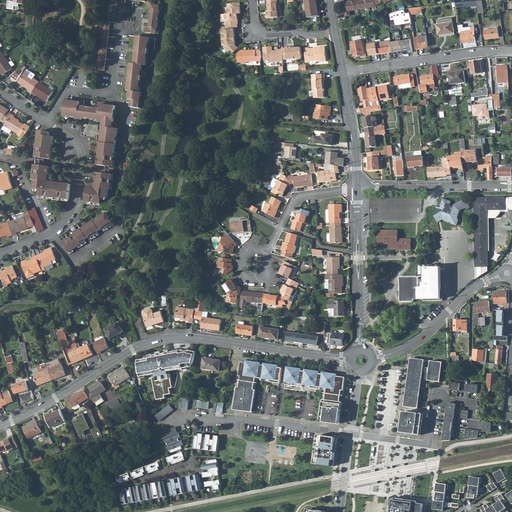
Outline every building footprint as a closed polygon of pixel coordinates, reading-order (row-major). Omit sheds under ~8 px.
[(12,0),(13,2),(7,1),(6,9),(14,10),(14,6),(18,7),(18,4),(22,5),(22,0),(12,0)] [(122,0),(122,3),(126,4),(127,1),(147,3),(151,9),(149,29),(145,29),(145,33),(159,35),(160,29),(158,29),(161,11),(162,12),(163,7),(156,6),(151,0),(122,0)] [(277,3),(277,0),(267,0),(268,8),(269,8),(270,11),(267,11),(267,18),(278,17),(278,9),(279,9),(279,3),(277,3)] [(304,0),(307,16),(308,17),(312,17),(313,17),(320,17),(320,12),(318,13),(316,3),(318,2),(317,0),(304,0)] [(348,3),(344,3),(346,16),(350,15),(349,10),(357,9),(357,8),(361,7),(361,8),(376,6),(376,5),(385,1),(385,2),(389,0),(359,0),(356,1),(355,0),(348,1),(348,3)] [(478,13),(484,12),(481,0),(475,0),(477,5),(478,13)] [(241,13),(240,3),(227,4),(228,14),(221,14),(221,21),(225,21),(226,29),(234,28),(238,28),(237,24),(238,24),(237,13),(241,13)] [(411,13),(410,7),(404,8),(390,13),(384,15),(385,18),(390,17),(391,20),(394,20),(395,25),(412,22),(411,13)] [(438,24),(437,24),(438,35),(454,32),(452,18),(442,20),(442,23),(438,24)] [(110,22),(103,21),(100,46),(97,68),(97,71),(105,71),(110,22)] [(474,26),(464,27),(463,24),(458,25),(459,32),(462,32),(464,42),(476,41),(474,26)] [(230,50),(233,54),(238,48),(235,45),(234,28),(226,29),(222,29),(223,46),(228,52),(230,50)] [(498,28),(485,30),(485,39),(499,38),(498,28)] [(352,41),(354,56),(364,54),(362,39),(361,40),(360,36),(352,37),(353,41),(352,41)] [(420,48),(428,47),(426,36),(414,37),(417,50),(420,49),(420,48)] [(150,39),(137,37),(135,49),(136,49),(139,49),(138,53),(136,53),(135,53),(133,65),(129,64),(128,76),(129,76),(131,76),(131,80),(128,80),(127,80),(126,91),(128,92),(127,100),(130,101),(130,108),(139,109),(141,93),(138,93),(140,81),(141,82),(141,77),(142,66),(146,66),(150,39)] [(401,39),(391,41),(393,51),(403,50),(413,49),(411,38),(401,40),(401,39)] [(378,54),(393,51),(391,41),(391,39),(376,43),(378,54)] [(369,55),(378,54),(376,43),(376,42),(367,43),(369,55)] [(270,62),(284,61),(284,60),(283,57),(283,49),(278,50),(273,51),(273,46),(264,47),(264,60),(269,60),(270,62)] [(309,48),(305,48),(306,63),(311,63),(310,60),(317,60),(317,62),(327,62),(325,46),(316,47),(316,49),(309,50),(309,48)] [(286,48),(283,48),(283,49),(283,57),(287,57),(287,60),(302,59),(301,48),(292,49),(292,47),(286,48)] [(257,59),(261,58),(260,50),(248,51),(249,51),(246,51),(245,50),(242,51),(242,53),(240,53),(237,54),(238,63),(242,63),(242,64),(246,63),(246,62),(257,61),(257,59)] [(1,61),(0,59),(0,69),(4,75),(13,69),(5,58),(1,61)] [(480,62),(467,63),(467,68),(469,67),(471,75),(482,74),(480,62)] [(498,80),(508,80),(508,70),(508,69),(508,66),(497,67),(498,80)] [(437,67),(432,68),(433,75),(422,77),(423,85),(420,86),(421,93),(428,92),(428,89),(435,88),(434,80),(439,79),(437,67)] [(17,72),(8,78),(15,83),(21,75),(17,72)] [(464,72),(449,74),(451,86),(466,83),(464,72)] [(27,92),(31,95),(35,88),(38,84),(33,80),(35,77),(31,75),(29,78),(24,74),(18,83),(23,86),(22,87),(28,91),(27,92)] [(326,75),(314,75),(316,98),(325,97),(325,92),(325,85),(326,84),(325,80),(326,80),(326,75)] [(412,87),(415,87),(414,83),(412,83),(410,76),(410,75),(407,76),(407,75),(397,77),(393,78),(395,86),(399,85),(403,85),(411,83),(412,87)] [(38,84),(35,88),(31,95),(34,97),(35,96),(40,99),(41,98),(47,102),(53,93),(38,84)] [(387,86),(367,89),(370,102),(389,99),(387,86)] [(361,112),(371,111),(370,106),(370,102),(367,89),(367,87),(358,88),(361,102),(364,101),(365,108),(360,109),(361,112)] [(478,93),(471,94),(472,98),(487,96),(488,96),(487,88),(478,90),(478,93)] [(101,121),(98,142),(114,144),(115,134),(116,134),(117,130),(115,129),(116,122),(113,122),(114,107),(104,105),(104,102),(95,101),(94,107),(90,107),(90,108),(86,107),(86,106),(82,106),(83,100),(75,99),(75,101),(64,99),(62,115),(85,119),(101,121)] [(489,118),(489,111),(487,111),(487,103),(472,105),(473,116),(478,116),(478,120),(489,118)] [(331,111),(331,107),(318,105),(316,119),(328,120),(328,116),(329,111),(331,111)] [(0,119),(6,123),(10,114),(7,112),(7,110),(1,107),(1,108),(0,106),(0,119)] [(6,123),(2,130),(10,135),(12,131),(18,135),(17,136),(22,139),(29,127),(24,124),(23,125),(17,122),(18,121),(13,118),(14,117),(10,114),(6,123)] [(363,117),(365,133),(374,132),(381,131),(385,130),(385,126),(374,127),(372,116),(363,117)] [(45,133),(38,132),(35,134),(34,144),(34,149),(32,149),(31,153),(33,153),(33,159),(48,160),(49,153),(47,152),(47,145),(49,146),(50,138),(46,137),(46,135),(46,134),(46,133),(45,133)] [(375,136),(374,132),(365,133),(368,148),(376,147),(375,136)] [(314,137),(313,143),(332,145),(333,136),(322,134),(322,138),(314,137)] [(465,151),(464,139),(461,139),(460,139),(460,140),(462,153),(462,163),(477,161),(476,150),(465,151)] [(113,152),(114,144),(98,142),(97,150),(99,150),(99,158),(96,157),(95,165),(111,167),(112,161),(113,161),(114,157),(112,157),(113,152)] [(296,148),(285,147),(284,158),(295,159),(296,148)] [(381,155),(388,154),(388,150),(372,152),(372,158),(368,158),(369,170),(379,170),(379,158),(381,157),(381,155)] [(327,152),(325,165),(338,166),(344,167),(344,159),(338,158),(336,158),(336,157),(338,157),(338,153),(327,152)] [(483,152),(484,162),(484,165),(484,168),(488,168),(488,181),(492,180),(492,152),(483,152)] [(459,169),(463,169),(462,163),(462,153),(455,153),(455,156),(448,156),(449,159),(449,162),(450,162),(450,167),(459,167),(459,169)] [(409,167),(424,166),(423,157),(423,156),(415,157),(408,158),(409,167)] [(270,170),(274,161),(267,158),(263,167),(270,170)] [(442,168),(428,168),(428,177),(446,177),(446,175),(451,175),(450,167),(450,162),(449,162),(449,159),(442,159),(442,168)] [(396,177),(404,176),(402,160),(394,160),(395,167),(395,170),(396,177)] [(339,172),(338,166),(325,165),(324,165),(325,170),(318,171),(319,182),(328,180),(327,179),(329,178),(329,180),(336,179),(335,173),(339,172)] [(48,167),(32,166),(31,171),(30,171),(29,175),(31,176),(30,181),(32,181),(31,189),(33,190),(37,190),(37,192),(36,198),(39,199),(40,197),(42,197),(42,199),(46,199),(46,197),(51,198),(57,199),(57,200),(60,201),(61,199),(63,199),(63,201),(66,201),(66,200),(67,200),(68,185),(46,182),(44,182),(45,175),(47,175),(48,167)] [(506,168),(498,168),(498,177),(511,177),(511,168),(506,168)] [(0,190),(3,189),(4,190),(12,187),(6,172),(0,174),(0,190)] [(93,187),(85,186),(84,201),(84,203),(93,204),(94,202),(99,203),(100,203),(100,199),(104,200),(104,198),(105,198),(107,189),(108,189),(109,184),(111,184),(111,180),(109,180),(110,174),(94,172),(93,180),(94,180),(96,180),(95,187),(93,187)] [(307,186),(313,185),(311,173),(293,176),(293,174),(286,175),(286,177),(289,183),(284,185),(285,189),(285,190),(286,191),(289,184),(294,183),(295,186),(306,185),(307,186)] [(284,185),(289,183),(286,177),(282,174),(278,182),(274,179),(272,183),(271,185),(271,188),(272,188),(270,192),(276,195),(276,194),(281,197),(285,190),(285,189),(284,185)] [(278,209),(281,201),(272,197),(269,204),(267,203),(262,211),(274,217),(277,211),(275,211),(276,208),(278,209)] [(477,269),(477,278),(486,273),(486,267),(487,267),(487,251),(487,210),(500,210),(505,210),(505,198),(475,199),(476,267),(478,267),(478,269),(477,269)] [(451,202),(443,200),(440,208),(436,207),(436,209),(444,211),(444,213),(442,212),(434,217),(438,223),(443,221),(450,223),(451,224),(457,226),(458,220),(458,219),(460,212),(465,208),(469,205),(465,199),(454,206),(454,207),(450,206),(451,202)] [(330,205),(331,223),(332,223),(342,223),(342,219),(341,219),(341,213),(343,213),(343,205),(330,205)] [(33,208),(27,210),(28,213),(34,227),(36,232),(42,229),(33,208)] [(487,210),(487,251),(489,251),(489,219),(495,219),(500,214),(500,210),(487,210)] [(105,211),(69,236),(71,237),(66,240),(65,238),(61,241),(69,253),(73,251),(72,249),(71,247),(76,244),(77,245),(78,247),(86,242),(83,239),(89,235),(91,238),(98,234),(95,230),(101,226),(103,230),(110,225),(108,222),(111,220),(105,211)] [(22,231),(21,230),(26,228),(27,230),(34,227),(28,213),(23,215),(23,218),(7,223),(11,236),(16,235),(15,233),(22,231)] [(293,220),(290,229),(300,231),(302,223),(304,223),(306,216),(297,213),(295,220),(293,220)] [(236,233),(251,230),(249,220),(234,223),(234,221),(229,222),(231,233),(235,232),(236,233)] [(0,237),(7,236),(7,237),(11,236),(7,223),(0,225),(0,237)] [(342,227),(342,223),(332,223),(332,243),(341,243),(341,235),(343,235),(342,227)] [(398,231),(378,231),(378,244),(389,244),(389,249),(398,249),(398,250),(411,250),(411,239),(398,239),(398,231)] [(282,250),(280,256),(291,259),(295,246),(298,236),(288,232),(285,240),(287,241),(286,243),(284,242),(283,242),(281,249),(282,250)] [(232,249),(237,245),(229,237),(226,233),(223,238),(222,243),(221,243),(220,250),(221,252),(228,253),(227,254),(232,255),(233,253),(233,251),(232,249)] [(44,253),(34,257),(38,265),(41,271),(41,273),(45,271),(44,268),(52,265),(51,262),(55,260),(50,248),(43,251),(44,253)] [(34,267),(38,265),(34,257),(31,258),(31,260),(26,262),(25,260),(20,263),(25,275),(32,272),(33,275),(37,273),(34,267)] [(231,264),(232,260),(220,258),(219,262),(218,262),(217,268),(224,269),(223,274),(227,275),(232,271),(233,267),(230,266),(231,264)] [(327,258),(327,275),(338,275),(338,269),(340,269),(340,258),(327,258)] [(284,265),(279,274),(289,278),(293,270),(295,271),(296,267),(284,261),(283,265),(284,265)] [(1,271),(0,271),(0,277),(1,280),(4,279),(7,285),(11,283),(10,281),(17,278),(12,266),(6,268),(7,269),(1,272),(1,271)] [(424,277),(399,277),(400,303),(414,302),(413,300),(441,299),(440,268),(424,268),(424,277)] [(326,294),(326,298),(334,298),(334,294),(342,293),(341,280),(342,280),(342,275),(338,275),(327,275),(326,275),(326,280),(325,280),(326,289),(329,288),(329,294),(326,294)] [(284,284),(280,293),(283,299),(284,298),(288,300),(293,290),(295,290),(299,283),(289,278),(286,285),(284,284)] [(232,279),(222,287),(227,295),(226,295),(225,303),(236,304),(237,292),(236,290),(237,289),(234,284),(235,284),(232,279)] [(297,292),(295,290),(293,290),(288,300),(286,305),(289,310),(297,292)] [(240,301),(262,304),(262,303),(263,294),(263,293),(241,291),(240,301)] [(506,292),(494,292),(494,304),(507,304),(506,292)] [(268,294),(263,294),(262,303),(266,303),(266,304),(276,305),(277,295),(272,295),(272,296),(268,295),(268,294)] [(484,302),(475,303),(475,314),(478,313),(490,312),(489,294),(483,295),(484,302)] [(344,301),(328,302),(328,308),(335,309),(335,317),(344,317),(344,301)] [(143,312),(144,316),(147,327),(164,322),(161,312),(154,314),(153,309),(151,308),(144,310),(143,312)] [(189,322),(192,322),(193,311),(194,308),(176,308),(176,318),(180,318),(184,318),(184,320),(188,320),(189,322)] [(200,328),(219,331),(221,320),(207,318),(208,313),(204,312),(203,312),(198,312),(197,320),(202,320),(200,328)] [(462,320),(455,320),(455,331),(468,332),(468,322),(462,321),(462,320)] [(119,322),(105,329),(109,338),(119,334),(123,332),(119,322)] [(253,327),(239,325),(237,334),(252,336),(253,327)] [(279,330),(266,328),(265,338),(277,340),(279,330)] [(65,330),(58,331),(60,342),(61,346),(68,345),(65,330)] [(287,341),(303,343),(304,335),(288,332),(287,341)] [(332,333),(329,333),(328,343),(331,344),(343,345),(344,333),(332,332),(332,333)] [(318,337),(304,335),(303,343),(317,345),(318,337)] [(101,352),(109,349),(105,339),(94,344),(98,355),(98,356),(102,353),(101,352)] [(72,364),(83,360),(77,345),(76,345),(75,340),(73,340),(74,345),(67,348),(69,354),(68,354),(72,364)] [(79,344),(76,345),(77,345),(83,360),(93,356),(89,345),(81,348),(79,344)] [(61,358),(65,357),(61,346),(57,348),(61,358)] [(498,370),(499,365),(501,365),(503,347),(498,346),(496,364),(489,364),(489,369),(498,370)] [(150,357),(139,359),(142,376),(154,373),(160,398),(168,397),(167,393),(174,391),(175,393),(176,392),(171,369),(193,364),(197,349),(190,347),(181,350),(180,348),(171,350),(171,348),(158,351),(158,353),(154,354),(154,352),(150,354),(150,357)] [(485,351),(474,350),(473,361),(484,361),(485,351)] [(460,361),(460,357),(457,356),(451,356),(452,371),(452,377),(455,377),(455,361),(460,361)] [(408,377),(404,406),(417,408),(421,379),(422,379),(424,360),(412,358),(409,377),(408,377)] [(59,359),(46,364),(52,380),(66,375),(62,365),(61,365),(59,359)] [(221,361),(204,359),(202,369),(219,371),(221,361)] [(443,362),(430,361),(428,381),(440,382),(441,377),(439,377),(440,367),(442,367),(443,362)] [(246,363),(241,362),(239,376),(241,376),(239,387),(237,387),(234,407),(253,410),(256,390),(254,390),(256,377),(270,380),(269,382),(280,383),(282,368),(278,367),(278,370),(276,369),(277,365),(264,364),(264,365),(260,365),(261,363),(253,362),(252,366),(251,366),(251,363),(246,363)] [(38,386),(52,380),(46,364),(38,367),(40,373),(34,375),(38,386)] [(300,369),(287,367),(287,369),(285,382),(293,383),(292,385),(303,387),(303,385),(311,386),(310,388),(321,389),(321,387),(327,388),(325,400),(323,400),(322,399),(321,406),(322,406),(320,419),(339,422),(342,402),(340,402),(341,395),(342,390),(344,391),(345,377),(337,376),(337,379),(335,378),(335,374),(323,372),(323,374),(319,374),(319,376),(318,376),(318,372),(306,370),(305,372),(302,371),(301,373),(300,373),(300,369)] [(125,368),(110,377),(115,386),(130,377),(125,368)] [(491,376),(488,375),(486,391),(496,392),(497,376),(495,376),(495,374),(491,374),(491,376)] [(257,380),(269,382),(270,380),(256,377),(254,390),(256,390),(257,380)] [(26,382),(13,385),(16,394),(29,391),(26,382)] [(93,393),(90,395),(91,396),(95,403),(103,399),(100,394),(106,390),(101,382),(90,388),(93,393)] [(465,384),(451,382),(451,390),(464,391),(465,384)] [(469,385),(465,384),(464,391),(477,393),(478,385),(469,384),(469,385)] [(88,398),(91,396),(90,395),(87,390),(85,391),(69,400),(74,407),(79,404),(89,398),(88,398)] [(0,409),(3,408),(2,406),(13,402),(9,392),(2,394),(1,392),(0,392),(0,409)] [(116,399),(107,404),(110,409),(118,405),(116,399)] [(198,402),(198,409),(210,411),(211,403),(205,402),(198,402)] [(457,404),(449,403),(448,412),(456,413),(457,404)] [(112,409),(114,414),(124,409),(121,405),(112,409)] [(171,406),(156,417),(160,422),(175,412),(171,406)] [(95,439),(103,436),(102,433),(90,408),(79,413),(81,416),(78,418),(79,420),(75,422),(82,436),(86,434),(85,432),(91,429),(95,439)] [(61,409),(46,417),(51,428),(66,421),(61,409)] [(415,413),(405,412),(402,433),(420,435),(423,414),(418,413),(418,416),(415,415),(415,413)] [(456,413),(448,412),(447,422),(454,423),(456,413)] [(37,421),(23,428),(28,439),(42,432),(37,421)] [(453,432),(454,423),(447,422),(446,431),(453,432)] [(491,423),(484,422),(483,432),(491,432),(491,423)] [(175,428),(159,434),(161,440),(164,439),(165,444),(166,444),(167,446),(166,447),(168,451),(169,451),(170,454),(178,451),(179,454),(167,459),(168,463),(171,462),(172,465),(184,461),(183,458),(184,458),(182,453),(181,453),(180,450),(182,450),(181,447),(184,446),(182,441),(179,442),(178,439),(181,438),(179,434),(178,434),(175,428)] [(475,430),(470,430),(469,437),(465,437),(465,439),(473,438),(475,430)] [(453,432),(446,431),(445,440),(452,440),(453,432)] [(195,435),(194,449),(217,452),(220,437),(220,436),(218,435),(218,438),(211,437),(212,435),(210,434),(210,437),(203,436),(204,434),(202,433),(202,436),(195,435)] [(19,447),(13,435),(9,437),(10,439),(0,442),(0,443),(0,445),(0,444),(0,451),(0,453),(8,449),(9,451),(19,447)] [(317,442),(313,464),(333,466),(335,453),(333,452),(333,451),(335,451),(337,438),(323,436),(318,436),(317,442)] [(48,446),(54,444),(51,437),(45,440),(48,446)] [(220,475),(217,460),(207,461),(207,465),(203,465),(203,467),(202,468),(202,470),(208,469),(209,473),(204,473),(205,475),(203,475),(204,478),(220,475)] [(158,463),(157,462),(145,467),(146,469),(143,470),(142,468),(130,472),(131,475),(128,476),(127,474),(115,478),(117,483),(118,483),(119,485),(128,481),(127,479),(129,478),(132,477),(133,479),(143,476),(142,473),(144,472),(147,471),(148,474),(158,470),(157,467),(159,467),(159,466),(160,465),(160,462),(158,463)] [(502,469),(494,473),(499,483),(502,481),(503,483),(508,480),(502,469)] [(167,483),(170,497),(201,491),(198,475),(197,475),(197,478),(191,479),(190,476),(189,476),(190,479),(183,480),(183,478),(181,478),(182,480),(175,481),(175,479),(173,479),(174,481),(167,483)] [(469,485),(470,485),(469,493),(468,493),(467,497),(474,498),(475,495),(478,495),(480,482),(481,483),(482,478),(470,476),(469,485)] [(222,489),(220,480),(205,483),(206,485),(207,485),(207,487),(211,487),(212,491),(222,489)] [(126,491),(119,492),(122,506),(167,497),(164,481),(163,481),(163,483),(157,485),(156,482),(155,483),(156,485),(149,486),(149,484),(148,484),(148,486),(142,488),(141,485),(140,485),(141,488),(134,489),(134,487),(133,487),(133,489),(127,490),(126,488),(125,488),(126,491)] [(436,492),(446,493),(447,489),(448,489),(449,485),(437,483),(435,492),(436,492)] [(435,500),(445,502),(446,493),(436,492),(435,500)] [(497,502),(493,505),(497,511),(500,511),(506,508),(502,502),(498,496),(495,498),(497,502)] [(391,506),(389,511),(422,511),(424,502),(398,499),(398,500),(393,500),(392,506),(391,506)] [(434,500),(433,510),(444,511),(444,507),(446,508),(447,502),(445,502),(435,500),(434,500)] [(487,503),(483,506),(487,511),(497,511),(493,505),(489,508),(487,503)]
